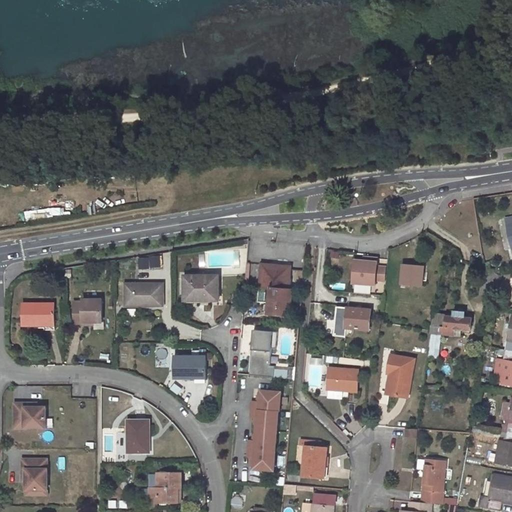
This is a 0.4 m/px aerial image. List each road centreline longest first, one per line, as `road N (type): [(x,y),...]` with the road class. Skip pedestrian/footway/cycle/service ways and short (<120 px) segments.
road 1 (secondary): [(169,226),(331,216),(511,171)]
road 2 (secondary): [(511,169),(367,180),(169,226)]
road 3 (residential): [(215,511),(213,468),(201,437),(140,385),(102,374),(0,371)]
road 4 (secondary): [(169,226),(0,257)]
